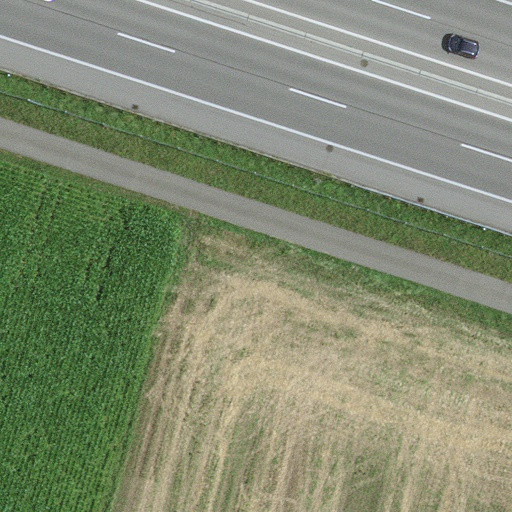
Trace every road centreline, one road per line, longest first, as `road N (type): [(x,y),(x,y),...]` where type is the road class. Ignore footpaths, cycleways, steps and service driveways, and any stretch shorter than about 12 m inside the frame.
road 1 (unclassified): [(0,135),(511,301)]
road 2 (motorway): [(0,3),(511,169)]
road 3 (motorway): [(511,44),(374,0)]
